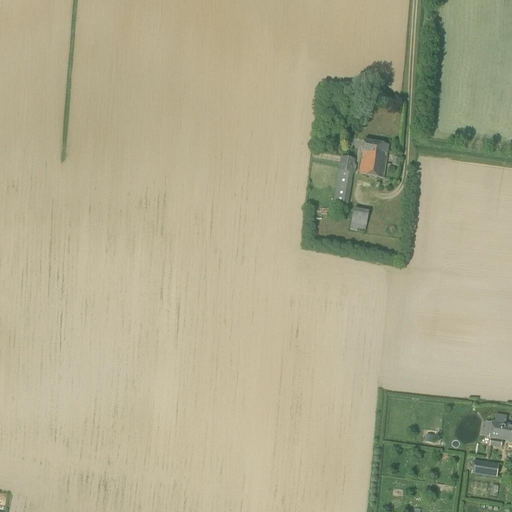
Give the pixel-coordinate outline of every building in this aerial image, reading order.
[(382,179),(388,146),(363,141),(361,152),(363,153),(359,175),(382,179)] [(355,172),(356,166),(354,165),(355,160),(341,157),(333,202),(348,205),(353,171),(355,172)] [(309,214),(330,213),(330,206),(308,206),(309,214)] [(348,226),(363,227),(363,211),(348,211),(348,226)] [(511,442),(511,426),(491,423),(489,438),(490,439),(489,447),(500,448),(501,440),(511,442)] [(465,447),(472,449),(474,443),(467,441),(465,447)] [(496,478),(498,465),(473,461),(471,474),(496,478)]
